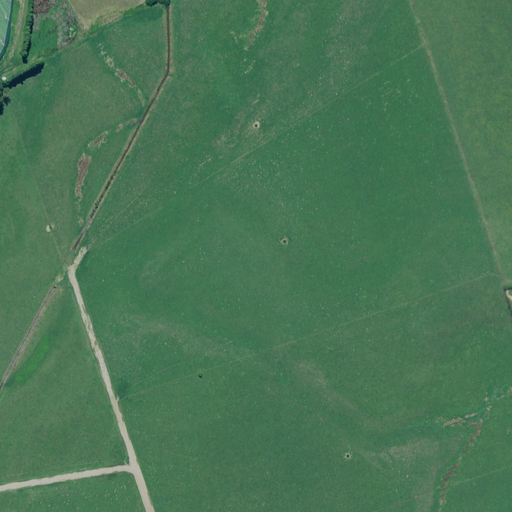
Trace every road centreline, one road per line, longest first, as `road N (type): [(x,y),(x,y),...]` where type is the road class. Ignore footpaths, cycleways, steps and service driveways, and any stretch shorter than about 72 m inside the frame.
road 1 (track): [(150,511),(69,270),(84,245)]
road 2 (track): [(135,468),(0,489)]
